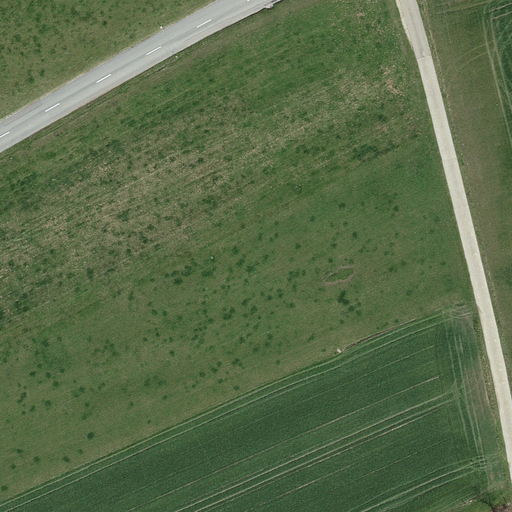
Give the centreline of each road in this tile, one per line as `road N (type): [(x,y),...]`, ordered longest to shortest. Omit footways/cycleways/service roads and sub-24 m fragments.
road 1 (track): [(511,471),(466,251),(396,0)]
road 2 (tertiary): [(252,0),(0,138)]
